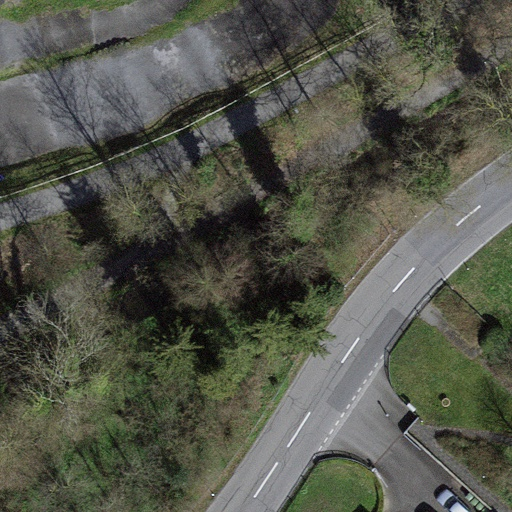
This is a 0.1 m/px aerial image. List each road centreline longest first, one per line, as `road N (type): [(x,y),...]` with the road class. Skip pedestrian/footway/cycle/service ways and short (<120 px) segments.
road 1 (track): [(0,212),(445,0)]
road 2 (tertiary): [(511,185),(438,238),(390,295),(243,511)]
